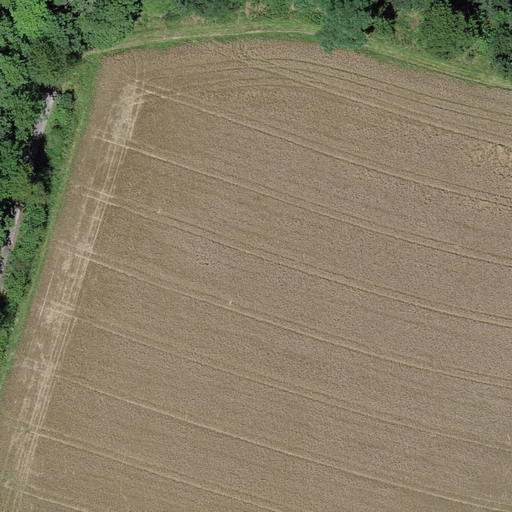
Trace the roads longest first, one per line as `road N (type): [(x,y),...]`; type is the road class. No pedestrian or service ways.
road 1 (track): [(511,82),(318,33),(244,29),(65,54)]
road 2 (unknown): [(59,0),(65,54),(0,273)]
